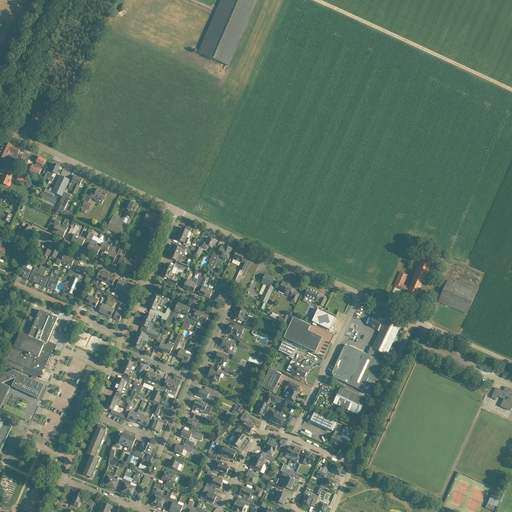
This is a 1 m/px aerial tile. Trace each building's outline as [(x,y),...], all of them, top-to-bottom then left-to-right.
[(221,0),(198,54),(228,67),(256,0),(221,0)] [(41,114),(40,113),(35,111),(32,118),(38,121),(39,119),(44,121),(46,117),(41,114)] [(5,142),(1,150),(13,155),(12,157),(21,160),(22,157),(18,155),(20,150),(16,149),(12,148),(12,146),(5,142)] [(1,150),(0,152),(0,157),(3,159),(6,161),(22,167),(25,162),(21,160),(12,157),(13,155),(1,150)] [(39,157),(37,162),(37,163),(35,166),(32,165),(30,170),(39,175),(42,169),(43,166),(44,165),(46,160),(39,157)] [(48,171),(45,178),(52,182),(54,178),(51,177),(53,173),(56,174),(60,167),(59,167),(59,166),(57,165),(56,165),(53,164),(52,167),(51,167),(49,171),(48,171)] [(21,181),(28,183),(29,180),(27,179),(28,174),(26,173),(26,171),(25,171),(26,170),(22,168),(21,171),(20,171),(16,179),(17,179),(17,180),(20,182),(21,181)] [(0,181),(0,182),(7,186),(8,186),(14,175),(9,173),(7,176),(3,175),(0,181)] [(60,176),(52,192),(55,194),(62,197),(64,192),(68,185),(70,180),(60,176)] [(72,191),(76,193),(82,180),(74,176),(71,183),(75,184),(73,188),(71,187),(70,190),(72,191)] [(92,193),(90,197),(96,200),(97,198),(103,201),(105,198),(107,193),(98,189),(95,194),(92,193)] [(60,208),(58,211),(62,213),(64,210),(69,200),(66,199),(69,194),(64,192),(62,197),(65,198),(60,208)] [(127,200),(125,205),(124,208),(127,209),(123,217),(128,219),(133,208),(135,204),(127,200)] [(85,201),(82,207),(89,210),(92,204),(85,201)] [(0,220),(2,221),(3,220),(9,223),(12,215),(6,213),(5,214),(0,211),(0,220)] [(152,213),(151,215),(148,213),(144,220),(149,222),(152,224),(152,226),(158,228),(161,222),(156,220),(158,216),(152,213)] [(112,217),(107,229),(121,235),(126,224),(121,222),(112,217)] [(52,233),(58,235),(62,226),(56,223),(57,222),(52,219),(49,226),(52,227),(51,228),(54,229),(52,233)] [(20,235),(25,237),(30,239),(33,231),(30,230),(32,227),(27,225),(23,223),(22,226),(24,227),(22,230),(20,229),(18,233),(20,235)] [(62,226),(58,235),(63,238),(68,228),(62,225),(62,226)] [(83,238),(88,240),(90,237),(91,234),(92,233),(96,235),(97,231),(90,227),(88,232),(87,232),(85,236),(84,236),(83,238)] [(182,228),(179,234),(186,237),(187,236),(189,231),(182,228)] [(186,237),(179,234),(177,240),(180,241),(184,243),(186,237)] [(71,242),(77,244),(80,237),(75,235),(71,242)] [(80,237),(77,244),(82,247),(85,240),(80,237)] [(87,251),(92,253),(97,243),(97,242),(92,240),(92,239),(90,237),(88,240),(86,244),(89,246),(87,251)] [(136,245),(137,246),(146,250),(147,247),(149,248),(152,242),(148,240),(143,238),(142,239),(140,238),(136,245)] [(203,241),(201,246),(207,249),(209,247),(212,248),(213,245),(214,246),(216,241),(209,238),(208,240),(207,240),(206,242),(203,241)] [(103,251),(104,249),(106,244),(107,242),(104,241),(103,243),(102,245),(97,243),(92,253),(97,256),(100,250),(103,251)] [(108,261),(112,251),(114,248),(109,245),(106,244),(104,249),(103,251),(105,252),(102,258),(108,261)] [(217,248),(215,252),(214,254),(213,255),(218,257),(218,256),(228,260),(231,253),(232,249),(224,245),(223,247),(221,246),(220,249),(217,248)] [(179,248),(174,246),(172,252),(179,255),(181,256),(183,257),(185,251),(189,253),(191,250),(183,246),(182,249),(181,249),(179,248)] [(45,249),(43,253),(41,258),(46,260),(48,256),(50,257),(50,259),(55,261),(59,252),(54,250),(52,252),(45,249)] [(112,251),(108,261),(113,263),(117,256),(114,254),(115,252),(112,251)] [(235,256),(233,259),(243,264),(240,269),(234,283),(237,285),(244,271),(246,267),(246,266),(248,262),(243,259),(245,255),(237,251),(235,256)] [(179,255),(172,252),(169,258),(174,260),(176,261),(179,255)] [(61,263),(66,265),(70,257),(64,254),(62,259),(58,257),(56,262),(55,264),(59,266),(61,263)] [(118,264),(122,266),(126,258),(127,259),(128,257),(123,254),(122,257),(122,256),(118,264)] [(400,272),(396,281),(394,286),(404,290),(408,292),(406,295),(415,299),(422,283),(423,283),(433,260),(419,254),(413,268),(416,269),(412,278),(413,279),(409,288),(403,285),(407,275),(400,272)] [(70,257),(66,265),(69,266),(67,269),(73,272),(75,265),(73,264),(75,259),(70,257)] [(126,269),(130,271),(135,262),(133,261),(132,262),(130,261),(126,269)] [(25,262),(21,272),(24,273),(22,277),(27,280),(31,270),(27,268),(29,264),(25,262)] [(138,264),(134,273),(138,274),(138,273),(140,274),(143,266),(138,264)] [(167,264),(164,270),(172,273),(174,267),(167,264)] [(33,271),(29,280),(34,282),(36,278),(39,279),(43,270),(39,269),(38,273),(33,271)] [(43,270),(39,279),(41,280),(39,285),(45,287),(49,278),(44,276),(46,271),(43,270)] [(172,273),(164,270),(162,276),(169,279),(167,282),(176,286),(177,282),(172,280),(173,278),(174,277),(175,274),(172,273)] [(96,279),(102,281),(105,273),(100,271),(96,279)] [(183,288),(188,290),(192,282),(193,279),(188,277),(190,273),(187,271),(186,275),(184,278),(183,282),(186,283),(183,288)] [(102,281),(107,284),(111,276),(105,273),(102,281)] [(265,275),(263,279),(261,283),(267,286),(260,301),(264,303),(261,309),(263,310),(274,286),(277,281),(274,280),(274,279),(265,275)] [(51,278),(46,288),(52,290),(53,286),(56,287),(60,277),(57,276),(55,280),(51,278)] [(111,276),(107,284),(113,286),(116,278),(111,276)] [(72,277),(70,282),(68,281),(65,282),(64,284),(64,285),(62,290),(66,292),(65,292),(68,293),(73,295),(80,280),(72,277)] [(192,282),(188,290),(194,292),(196,288),(197,284),(197,283),(200,284),(202,278),(199,277),(198,280),(194,278),(193,279),(192,282)] [(116,288),(121,290),(125,282),(120,280),(116,288)] [(438,302),(467,314),(476,293),(447,281),(438,302)] [(125,294),(126,294),(130,285),(125,282),(121,290),(126,292),(125,294)] [(295,287),(290,285),(288,283),(287,284),(283,282),(282,284),(281,284),(280,285),(280,286),(279,286),(279,287),(280,288),(279,291),(292,297),(291,301),(295,303),(297,299),(299,294),(293,291),(295,287)] [(201,290),(199,295),(204,297),(208,289),(209,286),(204,284),(203,286),(203,287),(203,286),(201,290)] [(208,289),(204,297),(209,299),(211,294),(213,291),(215,292),(217,288),(209,284),(209,286),(208,289)] [(130,285),(126,294),(131,296),(134,288),(133,287),(133,286),(130,285)] [(319,293),(308,288),(308,289),(307,289),(306,291),(306,292),(304,296),(316,301),(320,303),(319,305),(323,307),(326,299),(322,297),(321,299),(318,297),(319,293)] [(220,289),(215,301),(220,303),(223,295),(225,291),(220,289)] [(223,295),(220,303),(225,306),(227,301),(230,302),(233,295),(225,291),(223,295)] [(85,303),(90,306),(94,298),(89,296),(85,303)] [(153,296),(151,302),(158,305),(161,306),(164,300),(161,299),(153,296)] [(112,299),(105,315),(111,318),(114,310),(112,309),(116,301),(116,299),(113,297),(112,299)] [(94,298),(90,306),(95,308),(99,301),(94,298)] [(99,312),(105,315),(112,299),(109,298),(105,305),(102,304),(99,312)] [(121,302),(116,314),(113,318),(120,321),(123,313),(121,312),(124,304),(121,302)] [(154,314),(162,317),(168,319),(169,315),(171,310),(168,309),(165,314),(156,310),(158,305),(151,302),(148,308),(156,311),(154,314)] [(178,320),(179,317),(184,306),(178,303),(173,316),(176,317),(175,319),(178,320)] [(183,325),(186,326),(188,323),(191,317),(187,315),(188,313),(190,308),(184,306),(179,317),(183,319),(183,321),(184,322),(183,325)] [(234,318),(239,320),(242,321),(243,318),(246,311),(238,307),(235,314),(236,314),(234,318)] [(29,335),(29,336),(41,341),(42,338),(46,339),(44,342),(47,344),(48,341),(48,342),(58,318),(51,315),(40,310),(30,332),(29,335)] [(318,310),(312,322),(330,330),(335,318),(318,310)] [(194,316),(191,324),(194,325),(196,321),(199,322),(203,314),(196,311),(194,316)] [(146,314),(143,320),(151,323),(153,317),(146,314)] [(203,314),(199,322),(202,323),(200,327),(202,328),(206,330),(210,321),(209,323),(206,322),(209,316),(203,314)] [(278,321),(285,324),(289,318),(284,316),(283,317),(280,316),(278,321)] [(399,329),(385,322),(386,320),(379,317),(378,320),(372,318),(369,326),(378,330),(378,329),(381,330),(372,348),(371,347),(369,350),(371,351),(368,355),(350,346),(343,349),(333,372),(335,378),(362,391),(369,377),(373,380),(385,355),(387,356),(392,343),(396,336),(399,329)] [(321,341),(322,341),(321,340),(322,338),(317,335),(308,331),(310,326),(293,318),(284,338),(310,350),(310,351),(315,353),(321,341)] [(143,320),(141,325),(151,330),(153,324),(150,323),(151,323),(143,320)] [(234,327),(233,327),(230,326),(228,329),(227,330),(227,331),(227,333),(228,333),(229,335),(230,334),(237,337),(238,333),(241,335),(244,328),(235,324),(234,327)] [(7,360),(5,365),(36,378),(44,375),(42,371),(46,369),(45,366),(46,366),(50,357),(51,354),(53,355),(55,351),(55,350),(56,348),(57,346),(48,342),(48,341),(47,344),(44,342),(46,339),(42,338),(41,341),(29,336),(20,332),(19,335),(14,347),(12,346),(7,360)] [(138,332),(136,338),(143,341),(145,335),(158,341),(160,337),(151,333),(147,332),(146,335),(138,332)] [(163,354),(164,352),(168,344),(167,346),(161,344),(164,338),(163,338),(164,335),(161,334),(160,337),(158,341),(157,343),(161,345),(158,352),(163,354)] [(172,349),(176,351),(182,336),(178,334),(174,344),(169,341),(168,344),(164,352),(170,354),(172,349)] [(177,357),(183,359),(183,360),(186,351),(181,349),(182,345),(182,344),(185,337),(182,336),(176,351),(179,352),(177,357)] [(133,347),(143,352),(143,351),(144,348),(143,347),(144,345),(142,344),(143,341),(136,338),(133,343),(134,344),(133,347)] [(225,348),(229,350),(231,347),(232,347),(233,346),(234,347),(236,343),(230,341),(230,342),(224,339),(223,342),(222,343),(222,344),(221,346),(225,347),(225,348)] [(283,342),(278,351),(292,358),(297,349),(283,342)] [(183,360),(183,359),(182,362),(187,364),(191,356),(192,356),(195,357),(200,345),(197,343),(192,354),(186,351),(183,360)] [(218,362),(222,364),(224,361),(226,362),(229,356),(222,353),(221,355),(218,353),(215,360),(219,361),(218,362)] [(126,361),(124,367),(131,370),(132,366),(135,367),(137,365),(133,364),(126,361)] [(137,372),(142,374),(143,375),(147,365),(141,363),(139,366),(137,372)] [(305,368),(297,363),(296,363),(292,373),(300,377),(300,376),(304,378),(305,376),(305,377),(307,373),(306,373),(307,372),(304,370),(305,368)] [(131,370),(124,367),(121,372),(128,376),(129,373),(131,375),(133,374),(134,371),(131,370)] [(222,371),(219,370),(215,368),(214,369),(211,368),(208,376),(210,378),(210,379),(218,382),(222,373),(222,371)] [(233,376),(236,377),(238,374),(225,368),(223,372),(233,376)] [(261,387),(273,393),(281,375),(270,369),(261,387)] [(0,408),(1,408),(10,387),(2,384),(16,379),(12,387),(38,399),(44,385),(19,373),(14,371),(0,375),(0,408)] [(151,372),(151,373),(149,372),(147,376),(144,383),(146,384),(150,386),(152,382),(155,375),(155,373),(151,372)] [(130,376),(129,379),(131,380),(135,382),(140,384),(144,375),(142,374),(139,380),(136,379),(130,376)] [(152,382),(150,386),(156,389),(161,377),(155,375),(152,382)] [(127,389),(131,380),(129,379),(127,378),(126,381),(119,378),(116,384),(123,387),(127,389)] [(167,388),(170,390),(173,382),(167,379),(162,391),(164,392),(165,392),(167,388)] [(173,382),(170,390),(169,394),(172,395),(175,396),(180,385),(173,382)] [(300,387),(289,382),(286,387),(288,388),(286,391),(290,393),(287,399),(295,403),(296,399),(297,400),(298,397),(298,396),(299,393),(297,392),(300,387)] [(125,394),(127,389),(123,387),(116,384),(114,390),(124,395),(125,394)] [(496,388),(495,390),(491,398),(496,400),(498,396),(504,399),(500,406),(510,411),(511,408),(511,399),(507,397),(509,394),(511,395),(511,390),(505,387),(503,391),(496,388)] [(198,396),(206,399),(208,395),(217,398),(219,392),(216,391),(208,388),(207,391),(201,389),(198,396)] [(333,403),(358,415),(362,417),(370,400),(362,396),(361,398),(341,388),(333,403)] [(149,399),(154,401),(158,392),(155,391),(153,396),(151,395),(149,399)] [(267,399),(265,404),(260,401),(256,408),(257,409),(256,413),(257,413),(257,414),(260,416),(261,415),(264,416),(269,405),(271,401),(274,402),(275,402),(277,397),(270,393),(267,399)] [(111,396),(109,402),(116,405),(118,406),(120,400),(118,399),(111,396)] [(277,397),(275,402),(279,404),(280,402),(285,405),(286,401),(277,397)] [(199,411),(204,413),(206,414),(210,405),(199,401),(198,403),(195,402),(193,408),(195,410),(195,411),(198,413),(199,411)] [(116,405),(109,402),(106,408),(112,410),(110,413),(125,419),(127,416),(124,415),(113,411),(116,405)] [(157,404),(156,406),(153,414),(157,415),(161,406),(157,404)] [(127,420),(133,422),(137,413),(130,411),(129,415),(127,420)] [(228,412),(225,420),(229,422),(229,421),(234,415),(228,412)] [(254,428),(253,428),(249,425),(249,423),(251,420),(245,412),(240,419),(245,423),(242,428),(250,433),(250,432),(251,433),(253,430),(252,430),(254,428)] [(273,423),(275,424),(280,413),(278,412),(277,414),(274,413),(270,421),(274,423),(273,423)] [(134,422),(140,425),(144,416),(137,413),(133,422),(134,423),(134,422)] [(287,415),(283,414),(280,413),(275,424),(277,425),(278,425),(281,426),(287,415)] [(310,421),(332,431),(336,423),(325,418),(314,413),(313,415),(311,420),(310,421)] [(185,425),(190,427),(195,429),(197,422),(198,423),(201,417),(199,416),(195,414),(192,420),(188,418),(185,425)] [(0,453),(0,452),(0,449),(1,450),(1,449),(2,450),(2,449),(1,449),(3,445),(3,446),(3,445),(5,441),(5,442),(5,441),(7,437),(7,438),(7,437),(9,433),(9,434),(9,433),(10,429),(11,430),(11,429),(9,428),(11,426),(13,427),(13,426),(13,425),(12,426),(8,424),(8,423),(8,424),(6,423),(7,422),(4,421),(6,418),(0,416),(0,453)] [(144,416),(140,425),(147,427),(149,423),(151,419),(144,416)] [(155,431),(158,422),(160,420),(155,417),(150,429),(155,431)] [(158,422),(155,431),(160,433),(162,427),(165,428),(168,421),(165,419),(164,421),(162,420),(161,423),(158,422)] [(96,456),(105,436),(107,431),(105,431),(107,427),(99,424),(97,428),(98,428),(87,454),(91,456),(83,475),(92,479),(94,474),(101,458),(96,456)] [(237,428),(232,435),(243,443),(246,438),(240,433),(242,431),(237,428)] [(197,432),(195,432),(191,430),(189,433),(183,430),(180,437),(185,439),(189,440),(191,436),(195,438),(200,440),(201,441),(204,435),(202,435),(197,432)] [(334,435),(330,442),(343,448),(346,441),(349,442),(350,438),(342,435),(342,434),(336,431),(335,431),(334,435)] [(121,444),(125,446),(130,435),(126,433),(125,434),(123,433),(121,438),(118,436),(114,446),(119,448),(121,444)] [(130,435),(125,446),(129,448),(127,452),(131,453),(132,449),(132,448),(134,443),(136,439),(134,438),(134,437),(130,435)] [(243,443),(232,435),(229,440),(232,442),(232,443),(239,448),(243,443)] [(267,450),(265,453),(269,455),(272,456),(274,452),(278,445),(268,441),(268,442),(267,442),(264,448),(268,449),(267,450)] [(144,453),(145,453),(149,444),(143,442),(141,447),(138,446),(135,452),(141,455),(142,451),(145,452),(144,453)] [(149,444),(145,453),(148,455),(147,457),(147,459),(151,461),(154,454),(151,453),(154,447),(149,445),(149,444)] [(174,452),(182,455),(185,457),(187,451),(188,452),(189,450),(190,446),(189,446),(184,444),(183,447),(177,444),(174,452)] [(229,458),(232,460),(236,453),(232,451),(232,450),(224,446),(221,454),(218,453),(218,455),(217,457),(228,461),(229,458)] [(286,454),(292,456),(295,448),(293,447),(292,448),(289,446),(286,454)] [(295,448),(292,456),(297,459),(300,451),(297,450),(298,449),(295,448)] [(255,459),(255,460),(265,464),(269,455),(265,453),(263,452),(261,456),(258,454),(256,460),(255,459)] [(304,454),(303,456),(300,463),(306,465),(307,462),(312,465),(316,457),(307,454),(307,455),(304,454)] [(171,460),(170,462),(169,462),(168,465),(169,465),(168,466),(177,470),(180,464),(183,465),(184,462),(182,461),(177,459),(176,462),(171,460)] [(217,470),(222,472),(226,474),(229,468),(227,467),(227,465),(222,463),(217,460),(216,464),(219,465),(217,470)] [(265,464),(255,460),(252,466),(256,467),(254,470),(260,472),(264,464),(265,464)] [(332,472),(340,476),(343,468),(335,465),(333,470),(331,469),(330,471),(332,472)] [(245,480),(252,483),(254,477),(258,478),(259,475),(252,471),(251,474),(248,473),(245,480)] [(327,475),(319,471),(317,476),(325,479),(327,475)] [(110,488),(113,479),(115,475),(107,472),(104,480),(107,481),(105,486),(110,488)] [(163,477),(162,479),(163,480),(166,481),(164,485),(169,487),(173,489),(176,483),(177,483),(180,477),(175,475),(175,476),(170,474),(165,472),(165,473),(164,473),(163,475),(163,476),(163,477)] [(286,474),(283,481),(293,486),(293,485),(294,485),(295,482),(294,482),(295,481),(289,478),(290,475),(287,474),(286,474)] [(211,485),(215,487),(220,489),(222,483),(221,482),(222,479),(213,475),(211,480),(213,481),(211,485)] [(119,480),(122,481),(123,479),(118,477),(116,480),(113,479),(110,488),(115,490),(119,480)] [(122,481),(121,486),(124,487),(122,492),(127,494),(130,486),(131,483),(128,482),(126,481),(126,480),(123,479),(122,481)] [(335,486),(336,483),(328,479),(325,486),(330,488),(330,489),(333,490),(333,489),(333,490),(334,489),(336,486),(335,486)] [(283,481),(282,481),(280,485),(279,484),(277,488),(284,490),(285,488),(291,490),(293,486),(283,481)] [(130,486),(127,494),(132,496),(134,492),(138,493),(141,485),(139,484),(138,487),(136,486),(136,485),(131,483),(130,486)] [(207,496),(205,500),(210,502),(210,501),(214,503),(217,496),(210,493),(212,489),(205,486),(202,494),(207,496)] [(254,491),(248,489),(242,487),(242,489),(241,488),(239,492),(240,492),(239,494),(243,496),(243,497),(246,498),(246,497),(249,498),(250,494),(252,495),(254,491)] [(153,490),(151,497),(154,498),(152,504),(157,506),(160,498),(161,495),(162,494),(163,491),(157,489),(156,491),(153,490)] [(274,495),(285,500),(287,495),(279,492),(280,490),(277,489),(274,495)] [(485,508),(493,511),(501,493),(494,489),(485,508)] [(318,497),(315,503),(319,505),(317,511),(318,511),(324,511),(328,505),(323,503),(326,493),(321,491),(318,497)] [(73,498),(81,502),(90,505),(92,506),(94,501),(90,499),(89,502),(82,499),(83,496),(75,493),(73,498)] [(160,498),(157,506),(162,508),(164,504),(164,503),(168,504),(169,502),(170,499),(161,495),(160,498)] [(283,505),(285,500),(274,495),(271,502),(274,503),(275,501),(283,505)] [(315,495),(314,497),(310,495),(309,497),(305,495),(303,500),(304,501),(302,505),(309,508),(311,505),(314,507),(315,503),(318,497),(315,495)] [(78,507),(81,502),(73,498),(71,504),(78,507)] [(169,502),(168,504),(172,506),(171,507),(169,511),(171,511),(174,511),(179,502),(175,500),(170,498),(170,499),(169,502)] [(248,509),(249,506),(255,508),(256,506),(242,499),(241,500),(242,500),(241,503),(236,501),(233,509),(235,510),(238,511),(239,511),(240,511),(241,511),(244,507),(248,509)] [(187,508),(186,511),(188,511),(195,511),(191,510),(194,503),(190,501),(188,505),(187,508)] [(102,505),(101,509),(107,511),(109,511),(111,509),(114,510),(115,508),(111,506),(103,503),(102,502),(101,505),(102,505)] [(179,502),(174,511),(180,511),(183,507),(187,508),(188,505),(179,502)]
